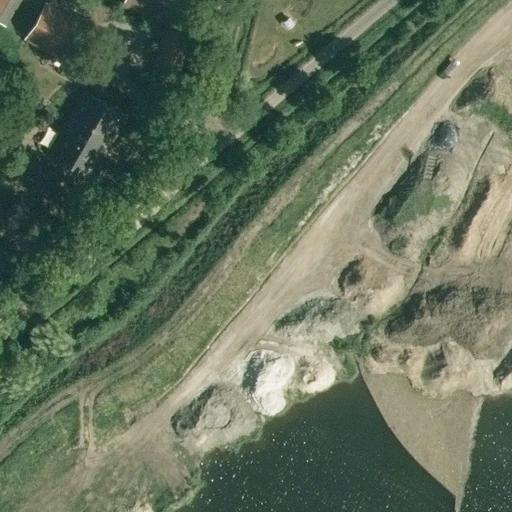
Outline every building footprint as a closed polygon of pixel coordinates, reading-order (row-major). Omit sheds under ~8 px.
[(0,0),(0,12),(11,19),(23,0),(0,0)] [(171,25),(181,0),(124,0),(123,4),(171,25)] [(68,62),(87,27),(45,4),(26,39),(68,62)] [(174,87),(189,35),(166,29),(151,80),(174,87)] [(126,115),(111,107),(84,91),(65,124),(89,137),(91,134),(109,144),(126,115)] [(90,176),(109,144),(91,134),(89,137),(65,124),(49,151),(90,176)]
